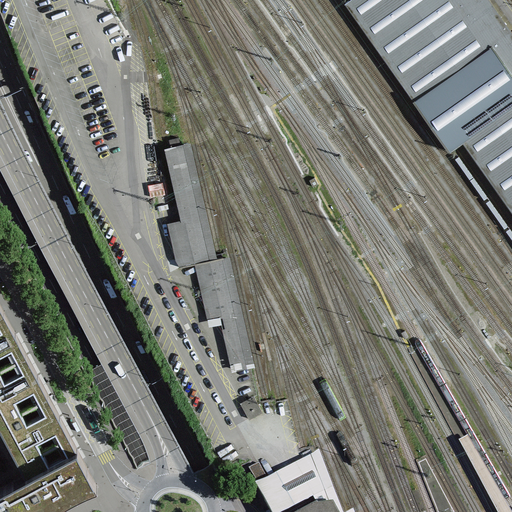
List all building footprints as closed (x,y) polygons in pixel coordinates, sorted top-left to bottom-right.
[(344,0),(449,150),(454,147),(458,144),(464,140),(511,207),(511,30),(496,9),(490,0),(344,0)] [(178,267),(218,258),(191,142),(164,148),(181,219),(168,222),(178,267)] [(313,169),(305,172),(312,189),(320,186),(313,169)] [(232,371),(255,366),(229,256),(195,264),(209,326),(221,324),(232,371)] [(0,511),(45,511),(98,484),(92,473),(80,451),(68,429),(56,407),(45,385),(33,363),(21,341),(0,301),(0,511)] [(242,405),(249,418),(262,411),(255,398),(242,405)] [(510,511),(467,436),(458,441),(495,511),(510,511)] [(249,469),(258,486),(268,480),(259,463),(249,469)]
